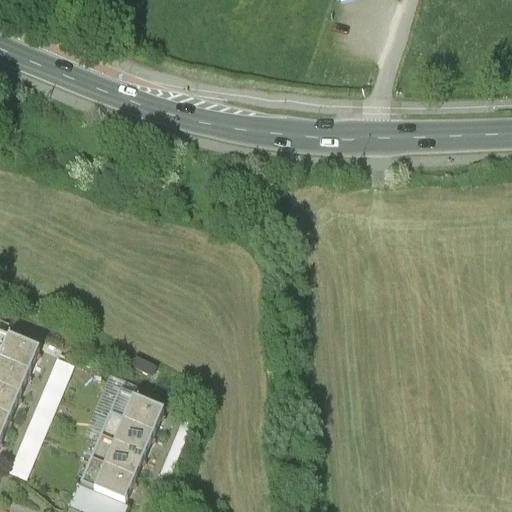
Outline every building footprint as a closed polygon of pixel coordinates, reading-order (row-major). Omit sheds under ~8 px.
[(9,348),(0,344),(0,371),(30,384),(39,361),(9,347),(9,348)] [(0,371),(0,398),(20,407),(30,384),(0,371)] [(71,384),(54,377),(10,482),(27,489),(71,384)] [(0,398),(0,424),(11,429),(20,407),(0,398)] [(133,410),(119,404),(109,427),(154,446),(164,422),(133,409),(133,410)] [(0,424),(0,450),(1,451),(11,429),(0,424)] [(109,427),(100,449),(144,468),(154,446),(109,427)] [(158,511),(191,435),(182,431),(147,511),(158,511)] [(100,449),(91,472),(135,491),(144,468),(100,449)] [(126,511),(135,491),(91,472),(81,495),(119,511),(126,511)] [(119,511),(78,494),(77,494),(69,511),(119,511)]
